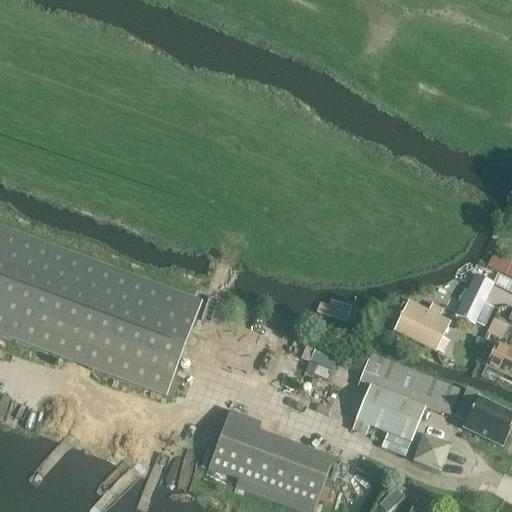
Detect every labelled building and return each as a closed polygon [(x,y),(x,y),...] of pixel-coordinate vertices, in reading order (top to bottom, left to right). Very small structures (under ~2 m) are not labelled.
[(0,230),(0,340),(165,401),(201,305),(0,230)] [(511,264),(501,259),(495,271),(511,279),(511,264)] [(475,278),(456,317),(474,326),(494,286),(475,278)] [(316,313),(346,324),(351,308),(322,298),(316,313)] [(438,320),(443,311),(431,306),(426,314),(409,305),(396,331),(436,351),(449,326),(438,320)] [(490,325),(486,335),(499,341),(503,331),(490,325)] [(511,354),(488,343),(478,364),(486,367),(480,378),(494,385),(499,374),(511,379),(511,354)] [(315,351),(310,362),(330,370),(335,359),(315,351)] [(368,387),(354,423),(387,436),(383,447),(391,450),(404,455),(408,444),(411,446),(423,411),(439,417),(441,415),(449,419),(460,392),(380,360),(370,356),(370,357),(359,383),(368,387)] [(467,391),(454,418),(466,424),(463,430),(503,449),(507,440),(511,429),(511,416),(480,401),(481,398),(479,396),(467,391)] [(322,491),(333,461),(258,432),(260,425),(229,413),(208,470),(238,481),(236,488),(298,511),(314,511),(318,502),(322,491)] [(445,471),(451,442),(421,436),(415,464),(445,471)] [(322,491),(318,502),(326,505),(330,494),(322,491)] [(395,491),(388,498),(397,506),(404,499),(395,491)]
